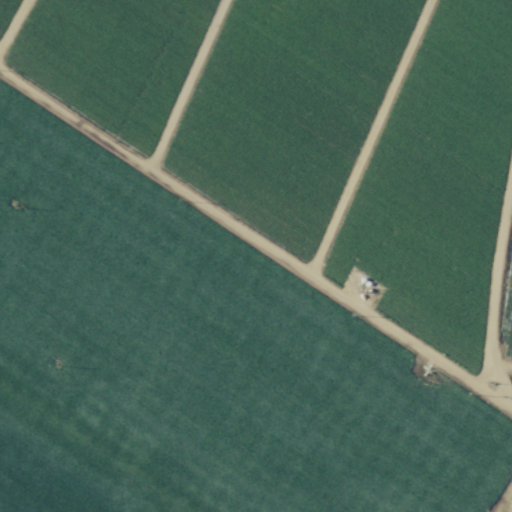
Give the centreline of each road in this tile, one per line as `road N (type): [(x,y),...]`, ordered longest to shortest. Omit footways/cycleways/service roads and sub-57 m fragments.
road 1 (track): [(0,64),(147,172),(511,411)]
road 2 (track): [(0,323),(258,474),(269,511)]
road 3 (track): [(314,279),(431,0)]
road 4 (track): [(511,402),(491,365),(511,171)]
road 5 (track): [(222,0),(147,172)]
